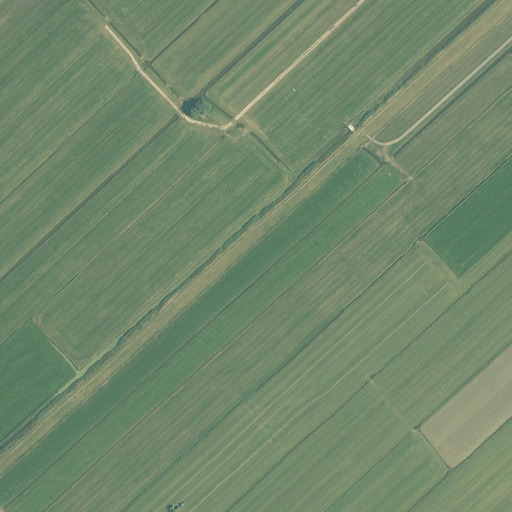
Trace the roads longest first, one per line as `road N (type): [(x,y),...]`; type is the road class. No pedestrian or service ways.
road 1 (track): [(55,511),(411,189),(412,179),(373,141)]
road 2 (track): [(106,27),(190,121),(220,127),(363,0)]
road 3 (track): [(346,123),(357,135),(393,142),(511,37)]
